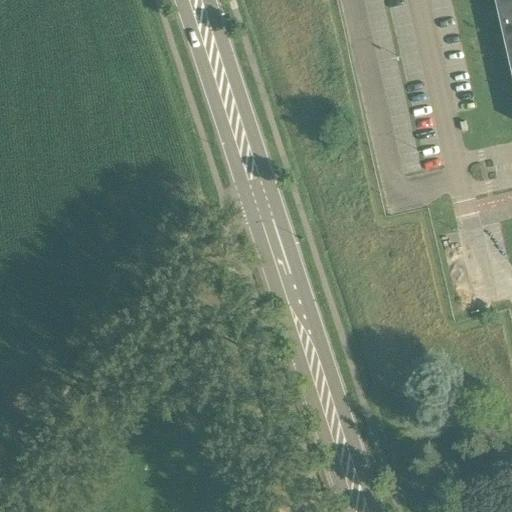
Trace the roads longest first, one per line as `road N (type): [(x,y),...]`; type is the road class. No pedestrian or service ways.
road 1 (residential): [(257,191),(231,223),(321,511)]
road 2 (tertiary): [(362,511),(257,191)]
road 3 (tertiary): [(257,191),(195,0)]
